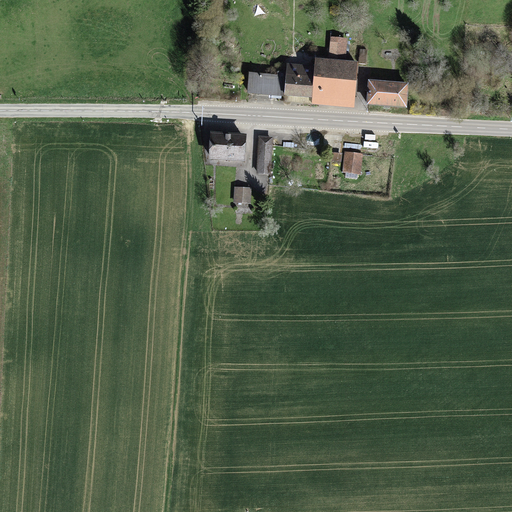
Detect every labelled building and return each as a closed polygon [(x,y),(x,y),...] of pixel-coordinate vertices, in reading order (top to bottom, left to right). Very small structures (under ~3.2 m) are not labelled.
[(353,102),(356,65),(318,62),(318,69),(291,66),(291,77),(254,74),(252,93),(353,102)] [(411,84),(372,82),(371,105),(410,107),(411,84)] [(248,135),(215,134),(213,159),(247,161),(248,135)] [(274,138),(260,138),(259,180),(272,181),(274,138)] [(363,155),(346,153),(344,173),(361,174),(363,155)] [(252,189),(236,188),(234,205),(251,206),(252,189)]
